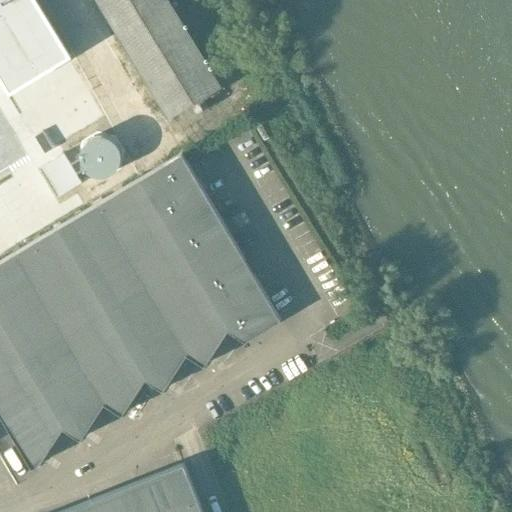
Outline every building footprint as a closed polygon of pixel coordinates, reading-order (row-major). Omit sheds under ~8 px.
[(0,0),(0,73),(10,89),(68,54),(35,0),(0,0)] [(222,84),(171,0),(99,0),(169,115),(222,84)] [(281,318),(182,152),(0,259),(0,412),(32,466),(40,462),(63,426),(81,438),(104,402),(122,413),(146,377),(163,389),(187,352),(205,364),(228,328),(246,339),(281,318)] [(81,182),(77,175),(75,172),(71,166),(69,163),(63,152),(39,167),(57,196),(81,182)] [(203,511),(184,462),(58,511),(203,511)]
